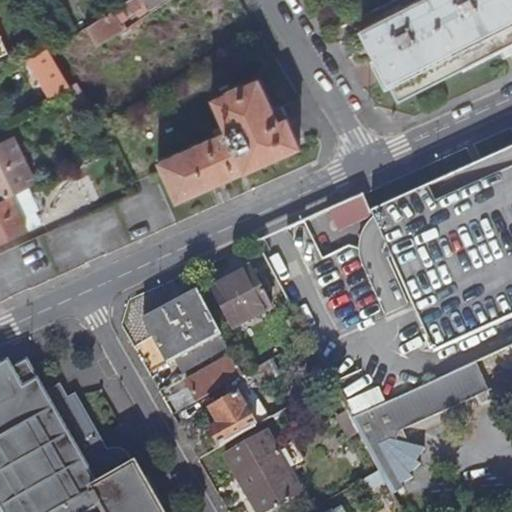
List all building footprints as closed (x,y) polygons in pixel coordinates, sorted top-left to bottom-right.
[(40,0),(51,19),(63,41),(77,32),(65,11),(59,0),(40,0)] [(121,31),(127,27),(122,18),(136,9),(139,13),(158,0),(126,0),(110,11),(87,26),(98,45),(119,32),(121,31)] [(390,81),(399,101),(511,42),(511,0),(421,0),(363,30),(374,50),(376,56),(390,81)] [(0,56),(8,52),(0,33),(0,56)] [(71,85),(49,48),(32,55),(39,68),(35,70),(51,96),(71,85)] [(158,161),(176,202),(300,145),(287,116),(279,120),(259,77),(212,97),(225,125),(213,131),(215,136),(158,161)] [(0,200),(12,194),(37,182),(14,135),(0,142),(0,200)] [(434,353),(511,317),(511,152),(372,215),(434,353)] [(0,200),(0,240),(16,233),(9,217),(14,214),(14,213),(19,210),(12,194),(0,200)] [(271,310),(251,269),(211,289),(232,329),(271,310)] [(222,335),(198,292),(145,321),(168,364),(176,360),(184,375),(230,350),(222,335)] [(298,345),(308,339),(297,318),(286,324),(298,345)] [(199,402),(211,395),(222,389),(244,376),(233,356),(188,382),(199,402)] [(214,451),(270,419),(254,390),(280,375),(272,360),(244,376),(222,389),(228,401),(217,407),(210,410),(219,425),(210,430),(210,432),(205,434),(214,451)] [(162,511),(159,506),(156,506),(146,486),(146,483),(140,473),(139,474),(135,468),(134,468),(128,459),(126,456),(122,454),(118,452),(114,452),(110,453),(108,454),(76,398),(67,403),(59,388),(45,396),(27,363),(12,372),(8,365),(0,369),(0,511),(162,511)] [(476,365),(352,420),(379,472),(385,482),(392,495),(401,490),(399,486),(410,480),(407,475),(419,467),(415,464),(422,450),(393,442),(398,434),(489,393),(476,365)] [(217,407),(228,401),(222,389),(211,395),(217,407)] [(267,433),(225,457),(256,511),(267,511),(301,492),(267,433)] [(367,492),(385,482),(379,472),(361,482),(367,492)]
